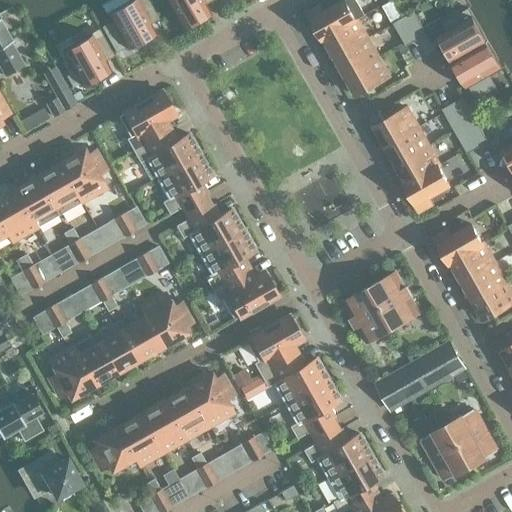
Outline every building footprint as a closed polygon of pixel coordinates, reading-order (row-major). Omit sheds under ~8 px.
[(131,0),(110,12),(130,47),(154,33),(148,22),(158,17),(148,0),(131,0)] [(185,27),(209,13),(203,3),(208,0),(169,0),(171,4),(168,6),(175,18),(178,16),(185,27)] [(327,0),(307,11),(323,38),(365,15),(356,0),(344,0),(339,3),(337,0),(327,0)] [(438,37),(452,61),(487,41),(468,8),(443,22),(449,31),(438,37)] [(404,17),(416,38),(426,32),(414,11),(404,17)] [(365,15),(323,38),(323,39),(324,38),(334,57),(368,38),(358,20),(365,15)] [(416,38),(404,17),(393,23),(405,44),(416,38)] [(0,68),(4,76),(23,65),(10,42),(12,41),(0,19),(0,68)] [(85,84),(109,70),(104,59),(113,54),(99,30),(65,49),(85,84)] [(334,57),(345,75),(378,56),(368,38),(334,57)] [(486,73),(500,65),(487,41),(452,61),(465,85),(469,83),(477,97),(493,87),(486,73)] [(378,56),(345,75),(356,95),(389,76),(378,56)] [(133,151),(155,139),(165,133),(172,129),(165,118),(174,114),(161,92),(123,114),(118,117),(130,137),(126,139),(133,151)] [(477,119),(465,97),(454,104),(466,125),(477,119)] [(0,117),(8,113),(0,98),(0,117)] [(53,117),(63,111),(56,98),(46,104),(53,117)] [(466,125),(454,104),(443,110),(455,131),(466,125)] [(374,126),(384,145),(418,126),(407,107),(395,114),(391,106),(380,112),(384,120),(374,126)] [(489,140),(477,119),(466,125),(478,147),(489,140)] [(466,125),(455,131),(467,153),(478,147),(466,125)] [(384,145),(395,164),(429,145),(418,126),(384,145)] [(165,133),(155,139),(133,151),(140,163),(145,160),(156,180),(200,155),(188,134),(178,140),(172,129),(165,133)] [(511,143),(502,150),(511,167),(511,143)] [(404,183),(405,183),(439,164),(429,145),(395,164),(405,182),(404,183)] [(86,156),(82,149),(72,154),(73,156),(60,164),(82,202),(105,189),(98,175),(106,171),(95,151),(86,156)] [(183,214),(209,199),(206,193),(208,192),(202,181),(212,175),(200,155),(156,180),(168,199),(162,203),(169,215),(180,208),(183,214)] [(82,202),(60,164),(59,162),(49,167),(50,169),(37,177),(59,215),(82,202)] [(439,164),(405,183),(420,211),(433,203),(445,196),(441,189),(449,184),(439,166),(440,165),(439,164)] [(59,215),(37,177),(36,175),(26,180),(27,182),(14,190),(36,228),(37,228),(32,220),(53,208),(58,216),(59,215)] [(14,190),(13,188),(3,193),(4,195),(0,197),(0,218),(13,241),(36,228),(14,190)] [(186,220),(175,226),(182,238),(188,235),(199,255),(243,230),(231,210),(221,215),(214,204),(213,205),(209,199),(183,214),(186,220)] [(134,231),(124,213),(114,218),(125,236),(134,231)] [(13,241),(0,218),(0,237),(7,234),(12,242),(13,241)] [(464,229),(460,222),(434,236),(450,263),(484,243),(484,242),(483,243),(472,224),(464,229)] [(63,233),(69,244),(71,247),(79,243),(77,239),(71,228),(63,233)] [(96,228),(77,239),(79,243),(87,257),(93,254),(107,246),(96,228)] [(234,277),(250,267),(244,257),(254,251),(243,230),(199,255),(210,275),(205,278),(211,290),(234,277)] [(71,247),(79,262),(87,257),(79,243),(71,247)] [(484,243),(450,263),(451,263),(462,281),(495,262),(484,243)] [(146,252),(137,257),(147,276),(156,270),(146,252)] [(17,259),(23,270),(25,273),(34,268),(26,254),(17,259)] [(495,262),(462,281),(472,300),(506,281),(495,262)] [(250,267),(234,277),(211,290),(218,301),(222,299),(233,320),(239,317),(277,295),(265,274),(256,278),(250,267)] [(33,288),(42,283),(34,268),(25,273),(33,288)] [(395,271),(370,286),(394,327),(420,312),(410,296),(413,295),(407,286),(405,287),(395,271)] [(99,278),(91,283),(99,298),(108,293),(99,278)] [(511,292),(506,281),(472,300),(483,319),(511,302),(511,292)] [(394,327),(370,286),(344,300),(353,316),(350,318),(355,327),(358,326),(367,342),(394,327)] [(99,298),(102,301),(108,312),(116,307),(108,293),(99,298)] [(177,338),(178,340),(188,334),(184,327),(192,323),(181,303),(172,308),(165,294),(141,307),(163,346),(177,338)] [(54,304),(45,309),(53,324),(62,319),(54,304)] [(154,352),(155,354),(165,348),(163,346),(141,307),(140,308),(145,316),(124,328),(120,320),(119,320),(140,359),(154,352)] [(45,309),(32,317),(42,335),(55,327),(53,324),(45,309)] [(260,375),(292,357),(299,353),(293,342),(301,338),(289,316),(250,338),(245,341),(257,362),(253,364),(260,375)] [(53,324),(55,327),(62,338),(70,333),(62,319),(53,324)] [(131,365),(132,367),(142,361),(140,359),(119,320),(96,333),(117,372),(131,365)] [(108,378),(109,380),(119,374),(117,372),(96,333),(73,346),(94,385),(108,378)] [(0,349),(8,345),(2,335),(0,336),(0,349)] [(511,369),(511,343),(500,350),(511,370),(511,369)] [(85,391),(86,393),(96,387),(94,385),(73,346),(49,360),(56,374),(48,378),(59,398),(67,393),(71,399),(85,391)] [(413,363),(420,375),(441,363),(434,351),(413,363)] [(299,353),(292,357),(260,375),(267,387),(273,384),(284,404),(327,379),(315,358),(305,364),(299,353)] [(392,375),(400,387),(420,375),(413,363),(392,375)] [(428,388),(448,376),(441,363),(420,375),(428,388)] [(241,369),(230,375),(236,387),(248,380),(241,369)] [(213,380),(209,373),(199,378),(200,380),(187,388),(209,427),(233,413),(225,400),(233,395),(222,375),(213,380)] [(407,400),(428,388),(420,375),(400,387),(407,400)] [(311,438),(337,423),(333,418),(335,417),(329,406),(339,400),(327,379),(284,404),(295,424),(289,427),(296,439),(307,432),(311,438)] [(249,383),(238,390),(244,400),(250,397),(252,389),(249,383)] [(209,427),(187,388),(186,386),(176,391),(177,393),(164,401),(186,440),(209,427)] [(0,436),(1,436),(2,438),(25,425),(24,423),(42,412),(32,394),(13,404),(12,402),(0,408),(0,436)] [(186,440),(164,401),(163,399),(153,404),(154,406),(141,414),(163,453),(186,440)] [(473,409),(447,424),(471,466),(497,451),(473,409)] [(163,453),(141,414),(140,412),(130,417),(131,419),(118,427),(140,466),(163,453)] [(314,444),(303,450),(309,462),(315,459),(326,479),(370,454),(358,434),(348,439),(342,428),(340,429),(337,423),(311,438),(314,444)] [(471,466),(447,424),(421,439),(445,480),(471,466)] [(118,427),(117,425),(107,430),(108,432),(94,440),(97,446),(89,450),(100,470),(109,465),(112,471),(135,458),(139,466),(140,466),(118,427)] [(242,442),(253,461),(262,456),(251,437),(242,442)] [(199,453),(190,458),(196,468),(199,472),(208,467),(199,453)] [(80,483),(66,458),(56,464),(51,454),(20,471),(33,494),(49,485),(56,497),(80,483)] [(337,511),(341,511),(378,492),(371,481),(382,475),(370,454),(326,479),(327,480),(332,477),(342,495),(331,501),(337,511)] [(216,482),(208,467),(199,472),(202,479),(207,487),(216,482)] [(196,468),(178,479),(188,497),(207,487),(202,479),(199,472),(196,468)] [(162,493),(154,479),(144,484),(153,498),(162,493)] [(282,503),(297,494),(292,486),(277,494),(282,503)] [(384,502),(378,492),(341,511),(400,511),(392,498),(384,502)] [(162,511),(170,508),(162,493),(153,498),(160,511),(162,511)]
